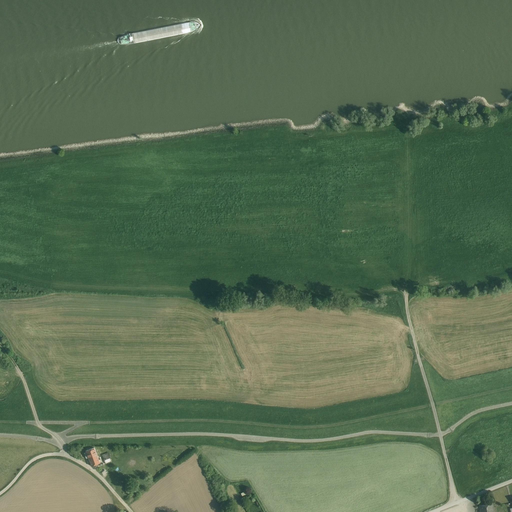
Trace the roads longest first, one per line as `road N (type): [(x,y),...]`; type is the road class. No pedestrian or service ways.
road 1 (track): [(0,434),(428,435),(511,403)]
road 2 (residential): [(0,492),(30,461),(65,454),(97,474),(130,511)]
